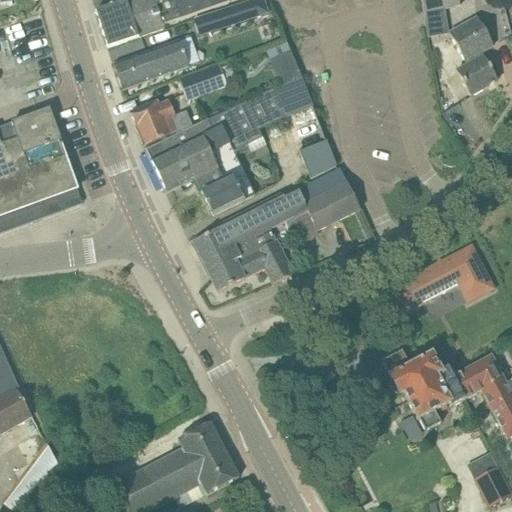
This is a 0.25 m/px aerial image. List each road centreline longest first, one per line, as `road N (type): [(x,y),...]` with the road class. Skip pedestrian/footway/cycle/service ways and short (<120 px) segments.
road 1 (unclassified): [(202,338),(404,239),(452,200),(511,127)]
road 2 (tertiary): [(144,228),(66,0)]
road 3 (tertiary): [(295,511),(202,338)]
road 4 (unclassified): [(0,267),(94,250),(144,228)]
road 5 (tertiary): [(202,338),(144,228)]
